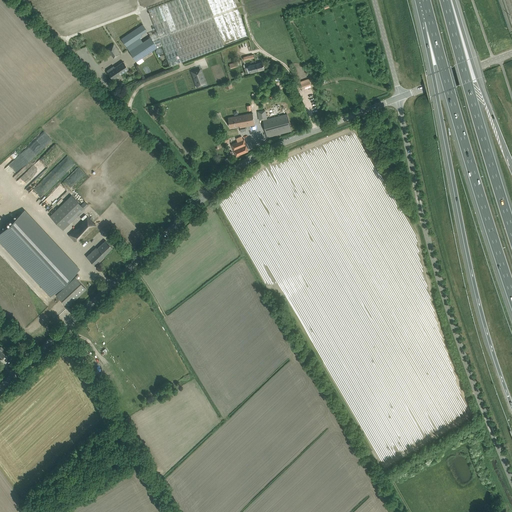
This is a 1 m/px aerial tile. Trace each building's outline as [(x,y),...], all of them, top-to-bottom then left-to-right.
[(173,0),(147,10),(156,32),(149,35),(150,36),(157,47),(161,45),(169,66),(224,46),(206,0),(173,0)] [(122,38),(128,45),(138,38),(139,38),(142,36),(141,35),(147,31),(142,24),(132,31),(129,33),(122,38)] [(136,61),(157,47),(150,36),(141,42),(139,38),(138,38),(128,45),(126,46),(136,61)] [(114,44),(107,49),(114,59),(120,54),(114,44)] [(123,62),(108,72),(112,79),(128,69),(123,62)] [(250,72),(250,73),(264,69),(262,62),(248,66),(247,66),(247,67),(244,68),(246,73),(250,72)] [(196,69),(191,71),(196,87),(202,85),(201,83),(205,81),(201,71),(197,72),(196,69)] [(309,78),(300,81),(300,82),(302,88),(311,85),(309,78)] [(238,115),(234,116),(228,117),(230,128),(240,125),(240,126),(240,128),(255,125),(253,113),(239,115),(238,115)] [(287,114),(263,121),(267,137),(292,130),(287,114)] [(244,139),(232,144),(236,156),(248,151),(244,139)] [(50,216),(63,230),(84,209),(72,196),(50,216)] [(54,293),(67,306),(86,289),(75,277),(75,275),(74,274),(79,269),(24,210),(0,232),(0,241),(51,296),(54,293)] [(91,231),(96,225),(94,223),(87,217),(69,235),(74,241),(76,240),(78,240),(80,241),(91,231)] [(94,265),(112,247),(105,240),(97,248),(96,247),(86,257),(94,265)] [(97,369),(83,344),(76,348),(84,360),(85,359),(93,372),(97,369)]
